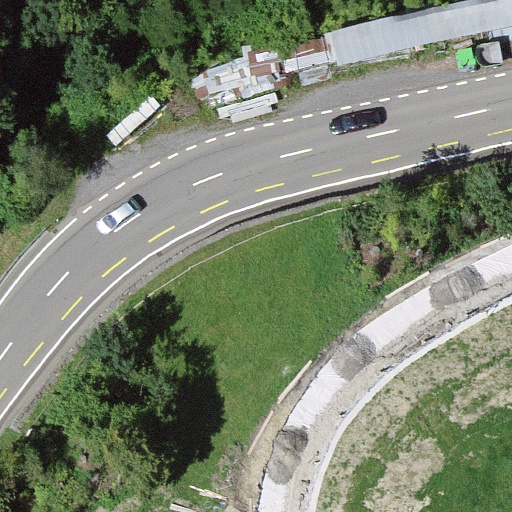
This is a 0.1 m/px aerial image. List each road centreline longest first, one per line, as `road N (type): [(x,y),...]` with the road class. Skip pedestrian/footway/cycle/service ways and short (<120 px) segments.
road 1 (secondary): [(511,105),(393,129),(165,198),(56,283),(0,355)]
road 2 (unclassified): [(270,511),(292,435),(349,356),(389,321),(511,261)]
